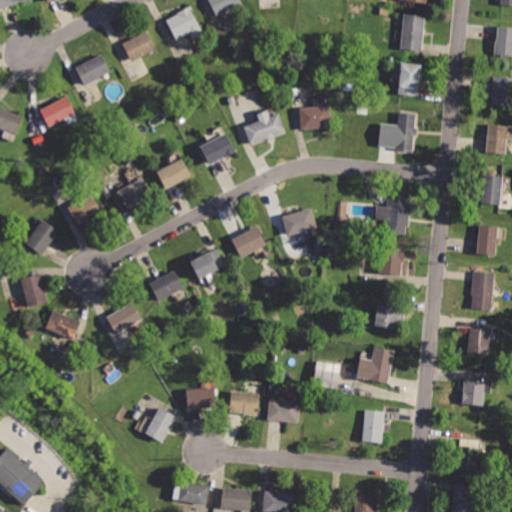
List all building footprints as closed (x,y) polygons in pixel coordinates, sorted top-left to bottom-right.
[(0,0),(0,11),(22,0),(0,0)] [(211,0),(220,14),(244,0),(211,0)] [(164,18),(175,38),(188,31),(192,39),(205,32),(190,5),(164,18)] [(403,12),(401,51),(423,52),(425,13),(403,12)] [(511,25),(497,24),(494,55),(511,56),(511,25)] [(121,42),(131,61),(155,47),(146,29),(121,42)] [(76,65),(86,83),(111,69),(101,51),(76,65)] [(400,61),(396,94),(418,96),(422,64),(400,61)] [(511,75),(494,74),(491,104),(511,106),(511,96),(511,75)] [(41,108),(51,126),(74,114),(65,96),(41,108)] [(300,106),(302,130),(331,127),(328,103),(300,106)] [(0,107),(0,129),(16,135),(24,116),(0,107)] [(243,126),(251,146),(287,132),(280,113),(272,117),(269,109),(257,113),(259,120),(243,126)] [(399,113),(398,132),(390,131),(389,150),(415,152),(418,114),(399,113)] [(511,124),(489,123),(487,153),(506,154),(507,140),(511,140),(511,124)] [(199,144),(210,165),(236,151),(225,130),(199,144)] [(158,171),(169,190),(195,174),(184,156),(158,171)] [(485,173),(482,204),(503,206),(505,175),(485,173)] [(118,190),(128,210),(152,197),(142,177),(118,190)] [(68,205),(80,226),(103,213),(92,193),(68,205)] [(388,193),(386,206),(378,205),(376,220),(385,221),(384,233),(408,236),(412,196),(388,193)] [(283,214),(289,234),(317,225),(311,205),(283,214)] [(42,219),(22,243),(41,254),(61,231),(42,219)] [(480,222),(477,253),(497,255),(501,224),(480,222)] [(232,237),(241,257),(268,244),(258,224),(232,237)] [(190,259),(201,278),(228,263),(218,244),(190,259)] [(383,244),(379,272),(407,275),(409,262),(404,261),(406,247),(383,244)] [(150,282),(160,301),(187,287),(177,268),(150,282)] [(476,270),(472,308),(493,310),(496,272),(476,270)] [(22,276),(30,306),(49,301),(41,271),(22,276)] [(107,315),(116,333),(143,319),(133,301),(107,315)] [(380,303),(376,328),(395,331),(397,324),(402,325),(405,307),(380,303)] [(54,308),(45,328),(72,340),(81,320),(54,308)] [(468,327),(467,354),(491,355),(493,329),(468,327)] [(376,346),(373,361),(362,359),(359,378),(390,383),(395,349),(376,346)] [(317,368),(314,387),(340,391),(343,371),(317,368)] [(466,377),(462,406),(485,409),(489,380),(466,377)] [(188,387),(189,409),(218,408),(216,386),(188,387)] [(232,387),(229,413),(257,416),(260,391),(232,387)] [(269,397),(266,420),(298,423),(300,400),(269,397)] [(159,407),(144,435),(164,442),(178,418),(159,407)] [(367,408),(363,442),(385,444),(388,410),(367,408)] [(460,439),(459,469),(478,470),(480,440),(460,439)] [(7,446),(0,452),(0,486),(18,505),(42,482),(7,446)] [(181,479),(179,501),(208,504),(211,483),(181,479)] [(457,482),(453,511),(474,511),(477,484),(457,482)] [(223,486),(221,505),(252,508),(254,489),(223,486)] [(355,486),(352,511),(376,511),(379,489),(355,486)] [(268,488),(265,511),(274,511),(293,511),(296,492),(268,488)]
